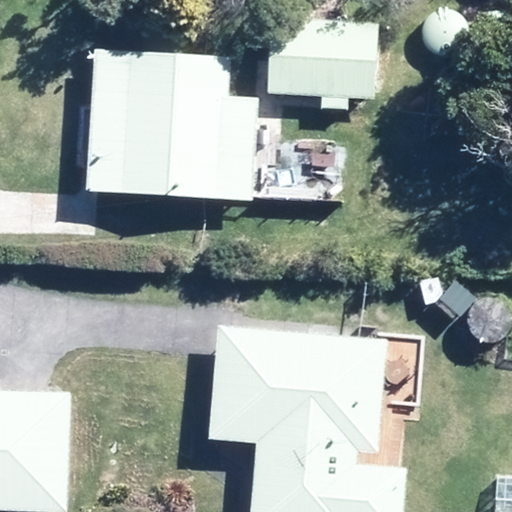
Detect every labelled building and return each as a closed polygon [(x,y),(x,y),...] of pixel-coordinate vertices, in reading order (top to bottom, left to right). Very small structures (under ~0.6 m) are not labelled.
[(266,95),(372,100),(376,23),(270,18),(266,95)] [(122,51),(114,193),(220,199),(229,58),(122,51)] [(208,438),(258,443),(251,511),(403,511),(407,470),(356,465),(357,450),(377,452),(387,341),(218,325),(208,438)] [(71,391),(0,388),(0,507),(67,510),(71,391)] [(495,511),(511,511),(511,472),(498,472),(495,511)]
